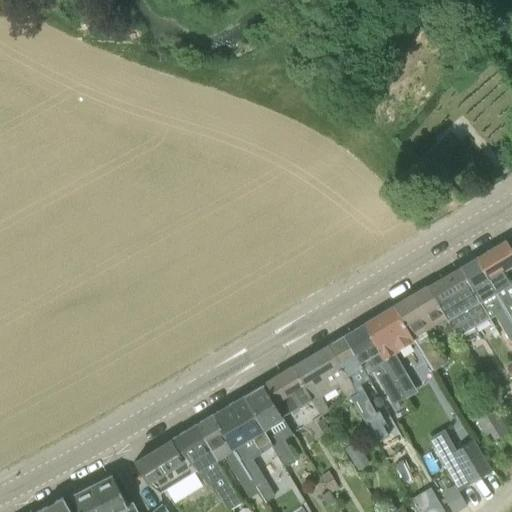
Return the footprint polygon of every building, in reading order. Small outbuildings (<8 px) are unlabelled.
[(509,317),(511,314),(511,296),(508,289),(511,287),(511,286),(511,251),(505,241),(474,259),(509,317)] [(511,321),(509,317),(474,259),(459,268),(489,318),(490,319),(497,315),(511,340),(511,339),(511,321)] [(456,337),(489,318),(459,268),(427,288),(445,317),(456,337)] [(428,338),(424,330),(445,317),(427,288),(395,307),(417,343),(433,370),(445,363),(429,338),(428,338)] [(394,380),(406,372),(396,356),(417,343),(395,307),(363,326),(394,380)] [(394,380),(363,326),(344,337),(361,367),(362,367),(366,375),(373,371),(392,405),(392,404),(396,410),(405,405),(402,398),(404,397),(394,380)] [(379,445),(389,439),(363,397),(369,393),(355,371),(361,367),(344,337),(330,346),(357,393),(350,397),(379,445)] [(357,393),(330,346),(292,368),(311,399),(312,399),(335,385),(344,400),(350,397),(357,393)] [(311,399),(292,368),(262,386),(281,417),(298,407),(311,399)] [(281,417),(262,386),(244,397),(278,457),(292,449),(285,438),(292,435),(281,417)] [(278,457),(244,397),(212,416),(251,480),(258,492),(259,491),(265,502),(275,496),(251,458),(271,446),(278,457)] [(491,442),(507,431),(490,404),(473,415),(491,442)] [(251,480),(212,416),(196,426),(216,459),(223,454),(249,497),(258,492),(251,480)] [(209,470),(206,465),(216,459),(196,426),(172,441),(196,470),(204,480),(228,509),(241,502),(218,465),(209,470)] [(160,492),(196,470),(172,441),(135,463),(149,484),(160,492)] [(469,483),(490,470),(472,441),(451,454),(469,483)] [(371,463),(356,442),(345,450),(360,471),(371,463)] [(329,490),(337,486),(329,472),(321,476),(329,490)] [(136,511),(132,502),(126,505),(111,476),(92,485),(105,511),(136,511)] [(105,511),(92,485),(70,496),(78,511),(105,511)] [(451,511),(452,511),(466,504),(455,485),(441,494),(451,511)] [(71,511),(62,497),(42,508),(44,511),(71,511)]
